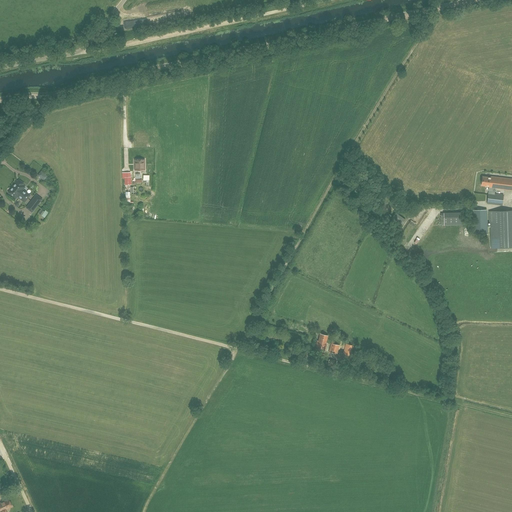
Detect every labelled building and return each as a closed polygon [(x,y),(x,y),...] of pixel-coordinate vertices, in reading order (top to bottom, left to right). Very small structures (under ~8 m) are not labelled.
[(134,160),(134,163),(134,170),(144,170),(144,160),(134,160)] [(43,172),(39,177),(45,181),(49,176),(43,172)] [(122,173),(122,186),(131,185),(130,173),(122,173)] [(511,190),(511,184),(511,179),(491,176),(491,178),(482,177),(481,185),(489,186),(487,203),(502,205),(503,195),(494,194),(495,188),(511,190)] [(24,201),(27,198),(30,194),(24,190),(23,190),(22,189),(24,186),(22,184),(23,183),(23,182),(20,180),(18,180),(18,181),(17,180),(14,184),(8,192),(16,197),(18,195),(19,196),(18,196),(24,201)] [(36,194),(26,207),(32,211),(42,199),(36,194)] [(45,212),(42,210),(39,214),(45,218),(49,213),(46,210),(45,212)] [(488,233),(487,210),(473,210),(474,234),(488,233)] [(489,223),(491,223),(492,248),(511,247),(511,210),(489,211),(489,223)] [(444,225),(464,225),(464,213),(444,213),(444,225)] [(326,343),(328,336),(320,334),(318,341),(317,341),(315,349),(325,351),(327,343),(326,343)] [(339,345),(334,344),(334,341),(332,341),(331,343),(329,352),(337,354),(339,345)] [(351,357),(354,346),(346,344),(343,355),(351,357)] [(307,360),(309,350),(294,347),(292,356),(307,360)] [(360,366),(360,365),(363,359),(358,357),(355,363),(360,366)] [(336,368),(337,361),(329,359),(328,366),(336,368)] [(0,503),(0,511),(6,511),(6,510),(12,507),(9,500),(0,503)]
